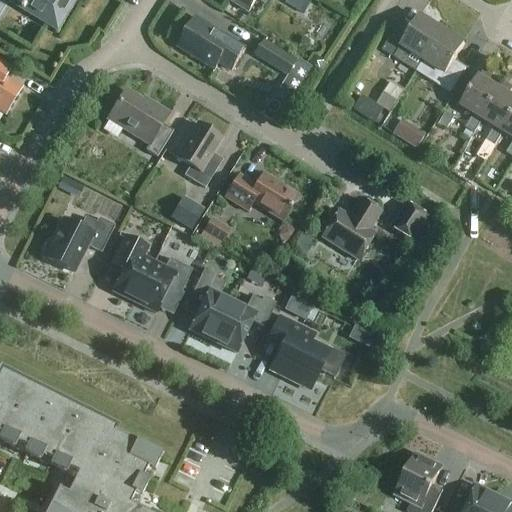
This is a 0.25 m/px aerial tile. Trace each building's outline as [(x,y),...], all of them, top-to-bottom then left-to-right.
[(10,0),(9,3),(35,19),(37,15),(55,26),(71,1),(74,3),(75,0),(10,0)] [(226,0),(249,14),(257,0),(266,0),(271,3),(273,0),(226,0)] [(287,0),(284,5),(302,17),(312,0),(287,0)] [(252,14),(271,22),(276,11),(257,3),(252,14)] [(424,62),(443,32),(421,18),(410,35),(398,27),(385,48),(397,56),(395,58),(406,64),(412,55),(424,62)] [(232,73),(246,50),(196,20),(178,49),(215,72),(219,65),(232,73)] [(419,70),(431,77),(440,83),(453,91),(466,70),(454,62),(465,46),(443,32),(424,62),(419,70)] [(289,78),(300,61),(267,41),(257,57),(289,78)] [(379,57),(374,68),(388,73),(381,88),(421,104),(432,78),(379,57)] [(300,61),(289,78),(282,90),(297,99),(316,70),(300,60),(300,61)] [(0,113),(5,116),(21,91),(4,81),(11,70),(0,63),(0,113)] [(271,70),(265,79),(281,89),(287,80),(271,70)] [(501,91),(489,84),(493,77),(484,72),(461,109),(474,117),(466,130),(474,135),(483,122),(482,121),(501,91)] [(511,119),(511,97),(509,96),(511,91),(511,88),(505,84),(501,91),(482,121),(483,122),(494,129),(487,142),(495,147),(503,134),(511,119)] [(249,89),(236,106),(245,112),(258,96),(249,89)] [(147,107),(125,93),(108,121),(149,146),(145,152),(157,159),(173,133),(162,126),(168,116),(149,104),(147,107)] [(382,127),(391,114),(365,97),(355,113),(375,127),(377,124),(382,127)] [(448,129),(455,118),(447,114),(440,124),(448,129)] [(511,119),(503,134),(511,139),(511,146),(498,169),(506,173),(510,165),(511,166),(511,165),(511,119)] [(82,142),(87,135),(123,163),(138,144),(110,123),(101,134),(83,120),(72,135),(82,142)] [(204,190),(218,169),(207,162),(221,140),(198,126),(177,160),(190,168),(184,178),(204,190)] [(433,130),(426,144),(445,154),(452,140),(433,130)] [(487,142),(480,153),(489,158),(495,147),(487,142)] [(298,198),(275,184),(275,183),(263,176),(256,188),(239,177),(225,200),(247,213),(252,205),(282,224),(298,198)] [(191,232),(205,211),(184,198),(171,219),(191,232)] [(369,232),(381,215),(360,202),(349,220),(339,213),(322,240),(357,263),(375,236),(369,232)] [(412,242),(429,217),(407,203),(391,228),(412,242)] [(96,225),(85,219),(80,230),(63,222),(54,241),(48,243),(44,251),(46,256),(45,259),(73,274),(86,247),(101,255),(114,228),(98,220),(96,225)] [(223,245),(232,231),(212,219),(203,233),(223,245)] [(164,243),(168,233),(144,224),(140,233),(164,243)] [(302,236),(294,250),(305,257),(313,242),(302,236)] [(134,304),(153,264),(143,259),(147,249),(125,238),(111,266),(123,272),(112,294),(134,304)] [(172,239),(168,250),(190,259),(194,248),(172,239)] [(153,264),(134,304),(155,315),(169,288),(180,294),(192,271),(169,260),(165,269),(153,264)] [(212,343),(231,304),(219,298),(225,285),(215,280),(217,277),(205,270),(193,294),(205,300),(189,332),(212,343)] [(85,308),(95,314),(106,298),(97,292),(85,308)] [(290,297),(283,311),(304,321),(311,307),(290,297)] [(231,304),(212,343),(236,355),(252,323),(264,329),(275,305),(263,299),(261,303),(251,298),(245,311),(231,304)] [(313,336),(296,328),(279,319),(267,344),(280,350),(270,372),(310,392),(320,371),(334,379),(345,357),(329,349),(326,356),(308,347),(313,336)] [(500,347),(511,341),(511,329),(510,324),(493,331),(500,347)] [(199,369),(207,354),(181,339),(172,354),(199,369)] [(115,429),(1,372),(0,372),(0,441),(13,448),(16,442),(27,448),(24,454),(39,461),(42,454),(53,460),(50,466),(65,473),(68,468),(79,473),(67,496),(58,492),(50,508),(58,511),(143,511),(128,504),(134,493),(139,496),(147,481),(141,478),(147,468),(152,470),(159,456),(113,433),(115,429)] [(433,511),(441,497),(430,492),(441,470),(415,458),(397,495),(412,503),(407,511),(433,511)] [(493,511),(500,500),(477,489),(465,511),(457,511),(451,509),(449,511),(493,511)] [(511,511),(511,506),(500,500),(493,511),(511,511)]
